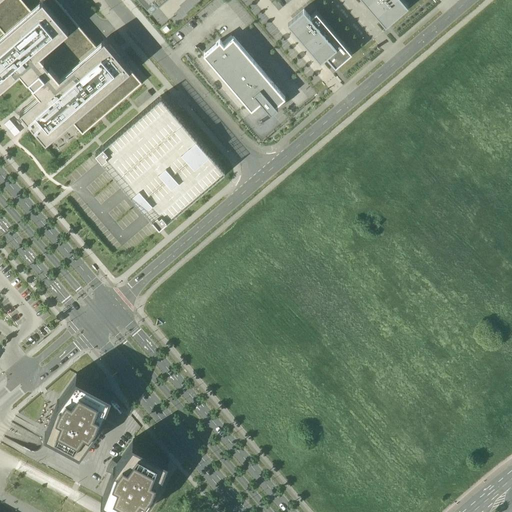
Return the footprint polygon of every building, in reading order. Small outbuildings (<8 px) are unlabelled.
[(0,0),(0,27),(4,33),(0,36),(0,88),(23,69),(26,73),(24,75),(40,94),(20,111),(35,127),(46,140),(65,124),(71,120),(83,133),(142,82),(105,38),(96,45),(88,36),(57,0),(42,0),(31,10),(22,0),(0,0)] [(364,0),(386,24),(408,4),(404,0),(364,0)] [(304,8),(287,23),(320,61),(327,55),(336,65),(351,52),(316,11),(311,16),(304,8)] [(221,39),(204,53),(253,109),(261,101),(271,112),(278,107),(276,105),(286,96),(234,37),(226,44),(221,39)] [(173,109),(161,95),(102,146),(95,152),(160,227),(225,170),(173,109)] [(112,393),(77,373),(65,390),(57,400),(46,431),(80,450),(96,428),(100,424),(102,418),(112,393)] [(107,420),(102,418),(100,424),(96,428),(100,432),(105,427),(107,420)] [(168,458),(133,440),(117,462),(113,466),(111,472),(101,498),(127,511),(140,511),(157,490),(168,458)] [(113,466),(117,462),(113,458),(108,464),(106,470),(111,472),(113,466)]
